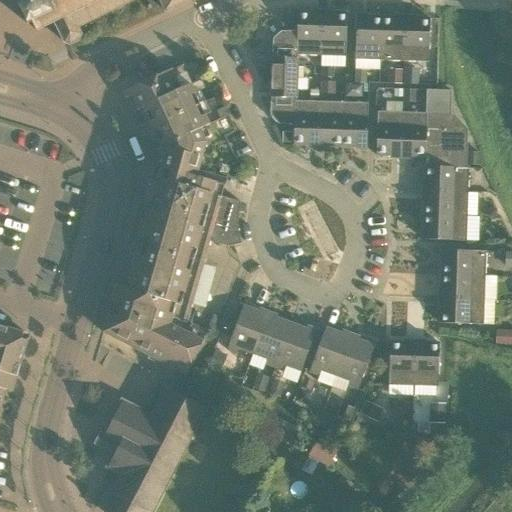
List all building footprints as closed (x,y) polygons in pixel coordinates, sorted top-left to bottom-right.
[(15,0),(28,25),(33,22),(37,31),(55,22),(65,43),(70,45),(80,40),(82,35),(78,27),(134,0),(159,0),(166,12),(190,0),(15,0)] [(321,56),(323,12),(298,12),(297,32),(297,55),(298,55),(321,56)] [(346,57),(347,13),(323,12),(321,56),(346,57)] [(379,61),(380,17),(357,16),(355,60),(379,61)] [(402,61),(403,18),(380,17),(379,61),(402,61)] [(429,62),(430,19),(403,18),(402,61),(429,62)] [(273,39),(272,80),(297,80),(298,68),(298,62),(298,55),(297,55),(297,32),(281,31),(273,39)] [(334,64),(322,64),(321,77),(334,78),(334,64)] [(405,84),(419,85),(419,69),(405,68),(405,84)] [(187,375),(188,373),(208,333),(187,322),(210,239),(228,244),(241,238),(238,226),(238,218),(239,208),(241,201),(222,197),(227,179),(198,171),(206,143),(200,129),(210,125),(191,84),(181,89),(172,69),(124,92),(134,113),(144,108),(150,121),(141,126),(146,137),(155,132),(161,147),(156,167),(161,168),(127,287),(117,284),(111,307),(110,309),(105,326),(103,333),(124,343),(187,375)] [(367,84),(367,70),(355,70),(354,83),(367,84)] [(388,84),(403,84),(403,71),(388,70),(388,84)] [(296,101),(297,80),(272,80),(271,116),(279,124),(294,125),(295,101),(296,101)] [(336,83),(321,82),(320,94),(335,94),(336,83)] [(428,157),(430,91),(426,91),(426,113),(402,112),(401,156),(426,157),(428,157)] [(418,91),(405,91),(405,103),(418,103),(418,91)] [(428,167),(469,168),(467,168),(468,129),(454,114),(450,114),(451,91),(430,91),(428,157),(428,167)] [(318,145),(320,102),(296,101),(295,101),(294,125),(294,145),(318,145)] [(343,146),(344,103),(320,102),(318,145),(343,146)] [(367,147),(368,104),(344,103),(343,146),(367,147)] [(401,156),(402,112),(378,112),(376,155),(401,156)] [(281,142),(292,142),(292,133),(281,133),(281,142)] [(469,168),(428,167),(425,166),(425,191),(469,192),(469,168)] [(468,217),(469,192),(425,191),(424,215),(468,217)] [(303,208),(328,256),(343,248),(335,231),(336,231),(319,199),(303,208)] [(467,241),(468,217),(424,215),(423,240),(467,241)] [(486,276),(487,251),(443,250),(442,274),(486,276)] [(485,300),(486,276),(442,274),(441,299),(485,300)] [(440,323),(484,325),(485,300),(441,299),(440,323)] [(253,354),(267,315),(243,306),(227,350),(237,354),(239,349),(253,354)] [(275,368),(291,323),(267,315),(253,354),(268,360),(266,365),(275,368)] [(301,372),(316,332),(291,323),(275,368),(284,372),(286,367),(301,372)] [(28,334),(0,326),(0,357),(21,364),(29,336),(28,334)] [(336,376),(350,337),(326,328),(310,371),(319,375),(321,370),(336,376)] [(496,344),(504,345),(511,345),(511,330),(497,330),(496,344)] [(358,390),(374,345),(350,337),(336,376),(350,381),(348,386),(358,390)] [(414,386),(415,342),(390,342),(389,385),(414,386)] [(438,387),(440,343),(415,342),(414,386),(437,387),(438,387)] [(13,392),(21,364),(0,357),(0,387),(6,390),(13,392)] [(151,511),(205,408),(167,389),(153,417),(122,402),(106,434),(121,442),(108,467),(123,475),(113,494),(115,495),(106,511),(151,511)] [(300,390),(295,404),(309,409),(311,400),(309,393),(300,390)] [(381,410),(363,402),(358,415),(375,423),(381,410)] [(446,403),(430,403),(430,424),(446,424),(446,403)] [(341,404),(336,417),(349,422),(354,409),(341,404)] [(319,461),(329,467),(338,452),(328,446),(319,461)] [(395,497),(385,509),(388,511),(395,511),(403,504),(395,497)]
